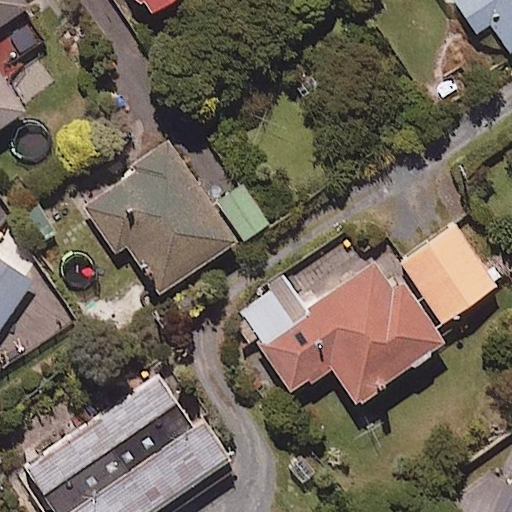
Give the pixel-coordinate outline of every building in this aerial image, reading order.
[(0,10),(15,0),(0,0),(0,112),(19,99),(0,72),(0,10)] [(511,36),(511,0),(447,0),(466,27),(484,15),(503,42),(511,36)] [(46,96),(20,115),(42,144),(67,125),(46,96)] [(230,231),(163,138),(78,198),(110,243),(120,236),(155,285),(230,231)] [(237,174),(210,192),(238,235),(265,217),(237,174)] [(38,191),(15,203),(35,239),(57,228),(38,191)] [(451,334),(438,315),(511,264),(511,252),(477,203),(383,269),(371,252),(362,259),(349,241),(284,286),(274,273),(231,302),(286,381),(324,354),(356,399),(451,334)] [(0,315),(28,276),(0,256),(0,315)] [(164,345),(154,309),(118,319),(127,354),(164,345)] [(230,460),(156,361),(9,471),(39,511),(135,511),(186,474),(195,487),(230,460)] [(511,511),(511,483),(511,484),(472,464),(448,511),(511,511)]
